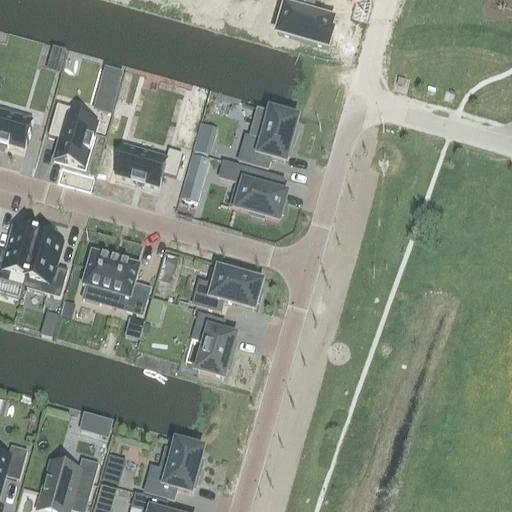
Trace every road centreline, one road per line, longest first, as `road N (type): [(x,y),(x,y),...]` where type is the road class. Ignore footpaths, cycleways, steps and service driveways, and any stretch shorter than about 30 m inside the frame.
road 1 (residential): [(307,264),(0,177)]
road 2 (unclassified): [(307,264),(238,511)]
road 3 (unclassified): [(356,103),(307,264)]
road 4 (unclassified): [(511,147),(356,103)]
